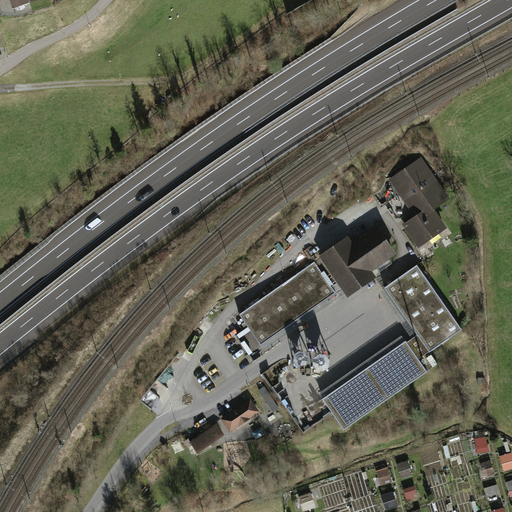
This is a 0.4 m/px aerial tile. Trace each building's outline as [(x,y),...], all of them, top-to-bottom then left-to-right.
[(417,220),(404,230),(420,252),(448,232),(443,226),(460,214),(422,162),(391,184),(417,220)] [(348,241),(321,260),(348,299),(375,281),(370,274),(397,256),(380,231),(354,249),(348,241)] [(315,264),(240,316),(260,346),(335,293),(315,264)] [(418,268),(386,290),(430,354),(462,332),(418,268)] [(403,346),(324,396),(344,428),(424,378),(403,346)] [(252,403),(221,423),(229,435),(260,415),(252,403)] [(217,427),(192,444),(198,453),(224,436),(217,427)] [(489,453),(488,438),(476,439),(477,454),(489,453)] [(503,472),(511,469),(511,452),(500,456),(503,472)] [(480,463),(483,478),(495,475),(492,460),(480,463)] [(401,478),(412,475),(409,461),(397,463),(401,478)] [(380,485),(393,482),(389,467),(376,470),(380,485)] [(486,497),(499,496),(498,485),(485,487),(486,497)] [(403,490),(406,500),(418,496),(415,486),(403,490)] [(386,511),(398,507),(394,491),(381,495),(386,511)] [(316,508),(312,493),(299,496),(302,511),(316,508)]
